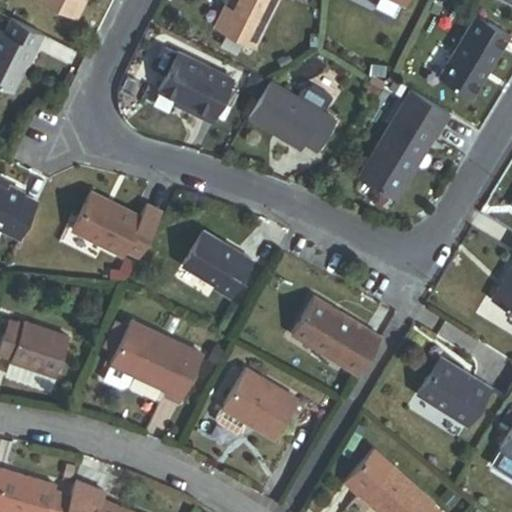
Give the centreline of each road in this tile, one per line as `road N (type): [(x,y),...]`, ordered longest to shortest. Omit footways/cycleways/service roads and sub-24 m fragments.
road 1 (residential): [(511,117),(436,242),(401,250),(363,244),(272,201),(128,163),(100,145),(94,84),(136,0)]
road 2 (residential): [(244,511),(149,461),(0,420)]
